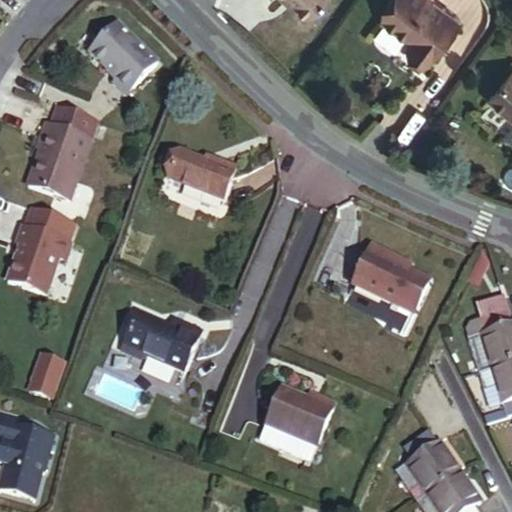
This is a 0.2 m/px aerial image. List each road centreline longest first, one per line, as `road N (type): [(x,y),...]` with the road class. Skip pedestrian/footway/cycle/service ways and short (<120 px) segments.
road 1 (residential): [(170,0),(312,133),(361,167),(511,232)]
road 2 (residential): [(511,496),(444,366)]
